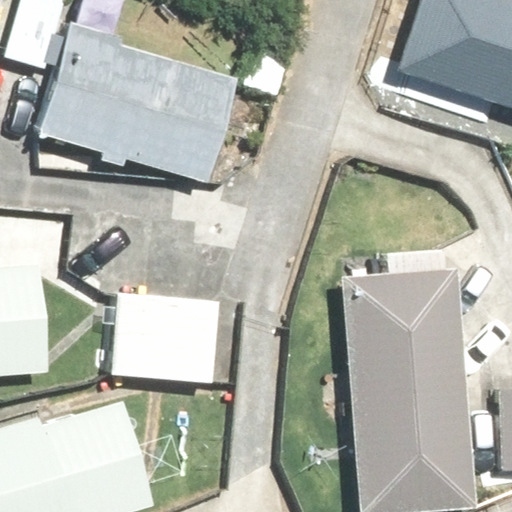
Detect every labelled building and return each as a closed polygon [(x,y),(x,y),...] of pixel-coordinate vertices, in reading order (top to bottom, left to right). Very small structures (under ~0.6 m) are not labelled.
[(11,0),(0,38),(0,58),(33,69),(54,0),(11,0)] [(511,0),(409,0),(390,63),(511,100),(511,0)] [(114,36),(67,22),(35,131),(97,150),(95,157),(119,164),(121,157),(197,179),(227,79),(111,44),(114,36)] [(285,52),(250,39),(232,88),(267,101),(285,52)] [(0,371),(41,369),(33,261),(0,263),(0,371)] [(396,511),(468,506),(449,270),(333,279),(352,511),(396,511)] [(234,304),(111,294),(105,379),(228,388),(234,304)] [(511,389),(492,391),(494,475),(511,474),(511,389)] [(31,414),(0,423),(0,511),(121,511),(150,504),(119,396),(33,420),(31,414)]
